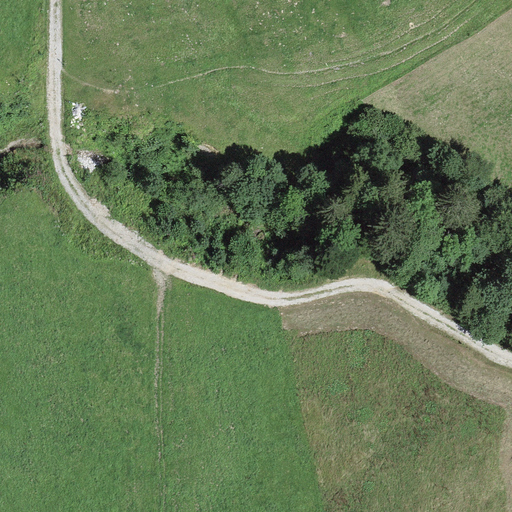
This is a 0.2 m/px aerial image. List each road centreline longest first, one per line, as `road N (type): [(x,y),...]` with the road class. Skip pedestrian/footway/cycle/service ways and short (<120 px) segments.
road 1 (track): [(55,0),(63,169),(152,253),(265,294),(375,276),(511,353)]
road 2 (track): [(55,55),(86,85),(133,96),(218,71),(286,68),(346,53),(451,0)]
